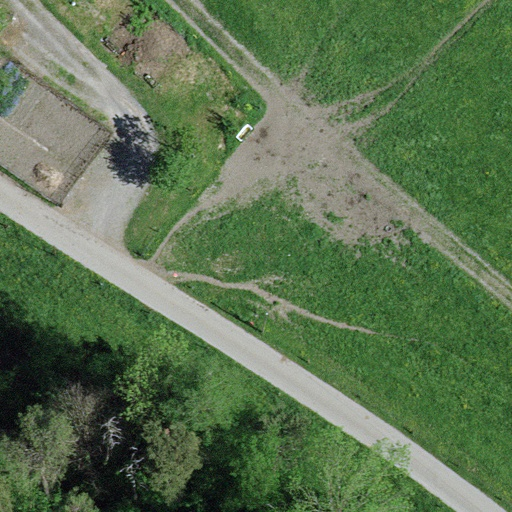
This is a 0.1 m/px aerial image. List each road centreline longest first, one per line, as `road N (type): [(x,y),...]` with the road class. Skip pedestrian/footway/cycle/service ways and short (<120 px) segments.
road 1 (track): [(0,195),(313,388),(475,511)]
road 2 (track): [(511,294),(285,100),(182,0)]
